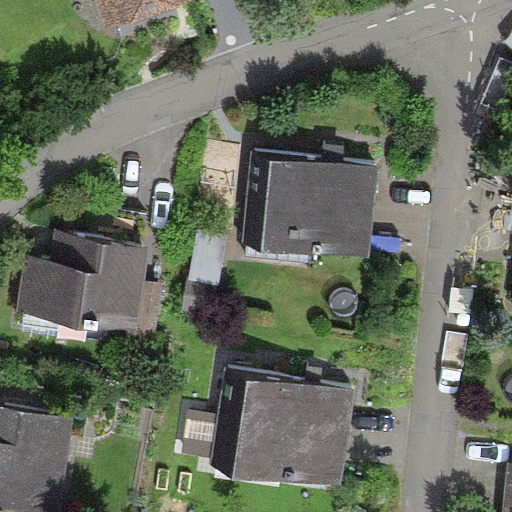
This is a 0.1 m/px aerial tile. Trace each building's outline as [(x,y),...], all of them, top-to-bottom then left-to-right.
[(103,0),(108,11),(135,0),(103,0)] [(323,144),(256,137),(246,231),(369,243),(379,150),(323,144)] [(74,224),(52,221),(49,248),(25,245),(18,303),(128,317),(138,318),(144,273),(149,233),(74,224)] [(228,228),(199,223),(183,307),(212,312),(228,228)] [(164,275),(144,273),(138,318),(128,317),(126,334),(157,338),(164,275)] [(308,365),(233,353),(217,454),(341,474),(357,373),(308,365)] [(0,397),(0,430),(68,440),(73,407),(0,397)] [(0,430),(0,511),(59,511),(68,440),(0,430)] [(511,511),(511,451),(508,451),(502,508),(502,511),(511,511)]
